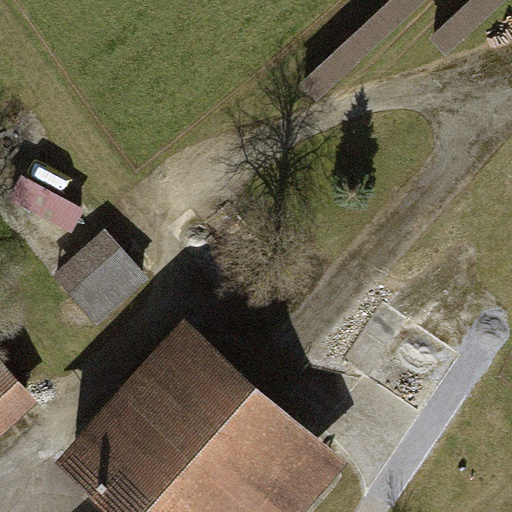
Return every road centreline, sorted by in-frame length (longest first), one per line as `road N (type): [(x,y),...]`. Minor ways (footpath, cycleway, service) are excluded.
road 1 (track): [(19,511),(27,460),(182,282),(208,170),(511,60)]
road 2 (track): [(511,98),(264,379)]
